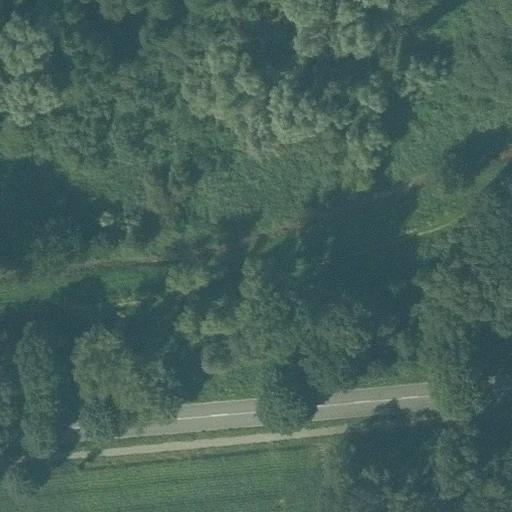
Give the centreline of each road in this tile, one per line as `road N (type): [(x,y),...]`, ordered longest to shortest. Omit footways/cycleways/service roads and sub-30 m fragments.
road 1 (track): [(511,192),(448,226),(187,299),(0,315)]
road 2 (primary): [(511,389),(207,416)]
road 3 (primary): [(207,416),(0,434)]
road 4 (track): [(99,310),(49,455)]
